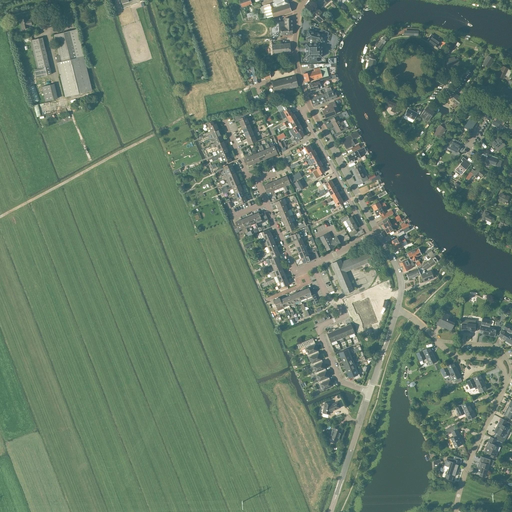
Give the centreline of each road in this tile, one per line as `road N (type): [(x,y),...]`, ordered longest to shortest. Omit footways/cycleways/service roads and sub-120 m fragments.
road 1 (track): [(0,217),(152,134)]
road 2 (residential): [(369,392),(339,381),(319,331),(342,315),(313,266)]
road 3 (unclassified): [(308,105),(300,111),(370,236)]
road 4 (tertiary): [(377,231),(308,105)]
road 5 (residential): [(455,511),(505,383)]
road 6 (tertiary): [(330,511),(369,392)]
